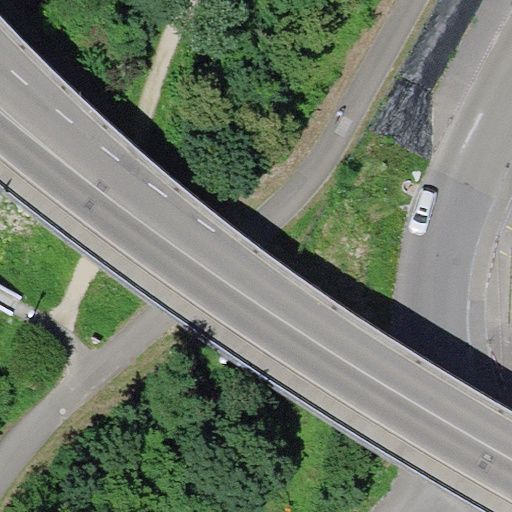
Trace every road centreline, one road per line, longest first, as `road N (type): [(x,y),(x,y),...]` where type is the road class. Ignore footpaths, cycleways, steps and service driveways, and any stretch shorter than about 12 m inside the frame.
road 1 (unclassified): [(475,493),(430,365),(431,303),(449,205),(511,70)]
road 2 (secondary): [(315,346),(0,68)]
road 3 (secondary): [(0,129),(160,253),(315,346)]
road 4 (secondary): [(511,461),(315,346)]
